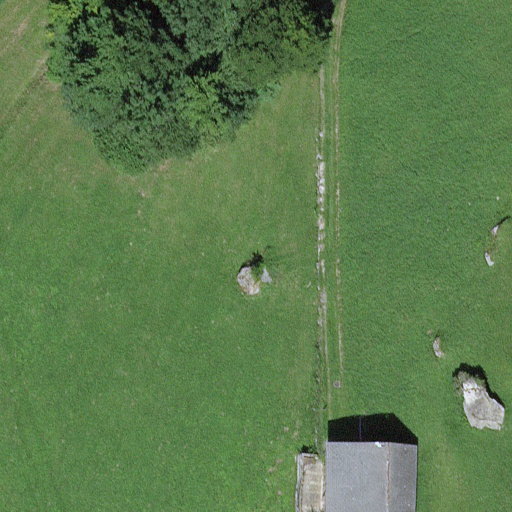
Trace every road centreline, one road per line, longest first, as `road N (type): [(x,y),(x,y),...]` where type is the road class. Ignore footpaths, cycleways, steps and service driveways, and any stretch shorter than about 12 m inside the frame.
road 1 (track): [(290,511),(302,440),(328,436),(331,0)]
road 2 (track): [(76,0),(0,101)]
